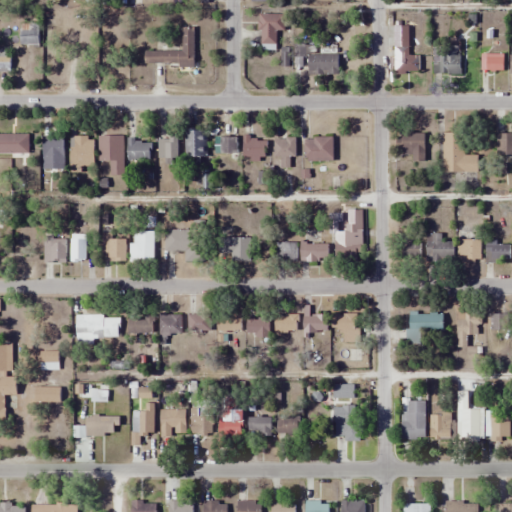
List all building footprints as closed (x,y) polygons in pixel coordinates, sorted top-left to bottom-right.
[(259,49),(276,49),(276,32),(284,32),(285,14),(259,13),(259,49)] [(39,21),(20,21),(20,45),(39,45),(39,21)] [(181,51),(145,51),(145,64),(178,63),(178,68),(194,67),(194,27),(181,27),(181,51)] [(394,47),(394,73),(419,73),(419,55),(408,55),(408,47),(394,47)] [(432,75),(461,76),(461,48),(433,47),(432,75)] [(10,50),(0,49),(0,72),(10,73),(10,50)] [(504,53),(481,53),(481,72),(504,72),(504,53)] [(339,74),(339,54),(308,54),(308,74),(339,74)] [(184,157),(206,157),(206,129),(184,129),(184,157)] [(0,153),(31,153),(31,133),(0,133),(0,153)] [(424,133),(397,133),(397,153),(413,153),(413,163),(424,163),(424,133)] [(442,172),(478,172),(478,133),(442,133),(442,172)] [(511,133),(495,133),(495,157),(511,157),(511,133)] [(93,136),(71,136),(71,162),(93,162),(93,136)] [(98,161),(109,161),(109,176),(123,176),(123,136),(98,136),(98,161)] [(43,169),(64,169),(64,137),(43,137),(43,169)] [(238,153),(238,137),(215,137),(215,153),(238,153)] [(304,161),(333,161),(333,137),(304,137),(304,161)] [(177,138),(158,138),(158,158),(177,158),(177,138)] [(273,138),(273,157),(295,157),(295,138),(273,138)] [(151,160),(151,140),(128,140),(128,160),(151,160)] [(243,160),(266,160),(266,140),(243,140),(243,160)] [(347,232),(336,232),(336,259),(361,259),(361,210),(347,210),(347,232)] [(125,262),(125,240),(112,240),(112,229),(102,229),(102,262),(125,262)] [(130,243),(130,261),(153,261),(153,230),(134,230),(134,243),(130,243)] [(164,252),(185,252),(185,262),(204,262),(204,231),(164,231),(164,252)] [(453,262),(453,236),(426,236),(426,262),(453,262)] [(224,261),(251,261),(251,237),(224,237),(224,261)] [(65,239),(43,239),(43,263),(65,263),(65,239)] [(70,260),(86,260),(86,239),(70,239),(70,260)] [(481,240),(457,240),(457,261),(481,261),(481,240)] [(296,262),(296,242),(275,242),(275,262),(296,262)] [(398,260),(421,260),(421,243),(398,243),(398,260)] [(485,263),(509,263),(509,243),(485,243),(485,263)] [(300,261),(328,261),(328,244),(300,244),(300,261)] [(457,347),(468,347),(467,335),(480,335),(479,310),(457,310),(457,347)] [(442,332),(443,312),(407,311),(406,348),(420,348),(421,331),(442,332)] [(217,331),(240,331),(240,314),(217,314),(217,331)] [(490,331),(507,331),(507,314),(490,314),(490,331)] [(154,335),(154,315),(128,315),(128,335),(154,335)] [(180,315),(160,315),(160,335),(180,335),(180,315)] [(211,331),(211,315),(188,315),(188,331),(211,331)] [(298,315),(275,315),(275,332),(298,332),(298,315)] [(326,334),(326,315),(304,315),(304,334),(326,334)] [(358,315),(334,315),(334,330),(343,330),(343,343),(358,343),(358,315)] [(119,339),(119,316),(76,316),(76,339),(119,339)] [(246,335),(270,335),(270,317),(246,317),(246,335)] [(0,371),(11,372),(11,344),(0,344),(0,371)] [(40,371),(59,371),(59,352),(40,352),(40,371)] [(0,419),(4,420),(4,396),(16,396),(16,379),(0,379),(0,419)] [(353,384),(333,384),(333,398),(353,398),(353,384)] [(34,403),(61,403),(61,387),(34,387),(34,403)] [(424,440),(424,394),(416,394),(416,412),(401,412),(401,440),(424,440)] [(144,411),(132,411),(132,434),(153,434),(153,405),(144,405),(144,411)] [(361,440),(362,406),(334,406),(333,440),(361,440)] [(185,410),(160,410),(160,436),(185,436),(185,410)] [(190,410),(190,436),(212,436),(212,410),(190,410)] [(459,410),(459,440),(478,440),(478,410),(459,410)] [(490,410),(490,438),(509,438),(509,410),(490,410)] [(242,412),(218,412),(218,439),(242,438),(242,412)] [(430,438),(449,438),(449,414),(430,414),(430,438)] [(119,417),(85,417),(85,437),(119,437),(119,417)] [(248,417),(248,435),(271,435),(271,417),(248,417)] [(277,434),(299,434),(299,417),(277,417),(277,434)] [(161,511),(151,511),(151,501),(131,501),(131,511),(161,511)] [(194,511),(195,501),(169,501),(168,511),(194,511)] [(260,511),(260,501),(237,501),(236,511),(260,511)] [(294,511),(295,501),(270,501),(270,511),(294,511)] [(364,511),(364,501),(341,501),(340,511),(364,511)] [(226,511),(226,502),(203,502),(203,511),(226,511)] [(329,511),(329,502),(306,502),(305,511),(329,511)] [(484,511),(484,502),(445,502),(444,511),(477,511),(478,511),(484,511)]
